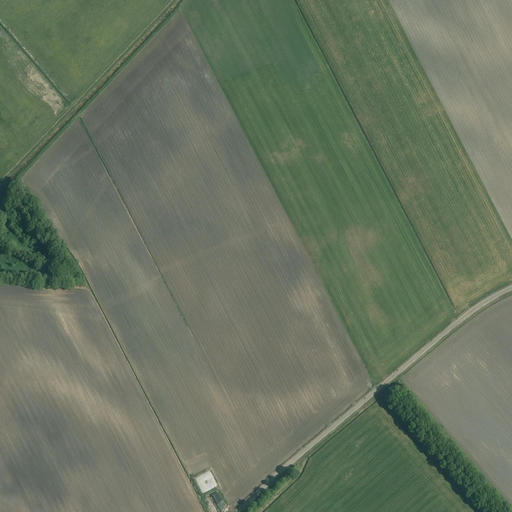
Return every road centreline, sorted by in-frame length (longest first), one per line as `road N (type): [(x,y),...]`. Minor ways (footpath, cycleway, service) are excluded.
road 1 (unclassified): [(237,511),(463,316),(511,287)]
road 2 (track): [(173,0),(0,182)]
